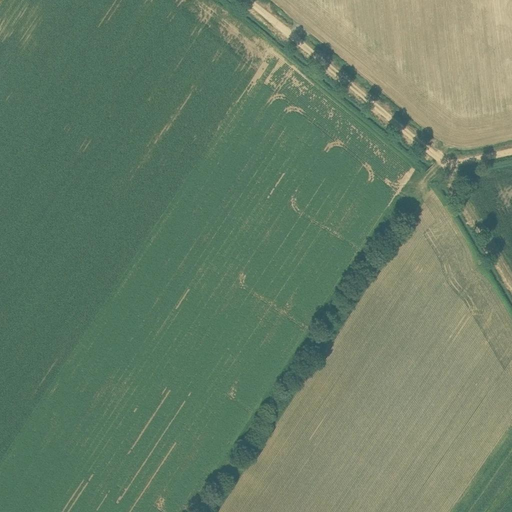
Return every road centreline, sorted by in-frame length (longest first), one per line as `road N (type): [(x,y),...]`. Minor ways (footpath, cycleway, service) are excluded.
road 1 (unclassified): [(234,0),(433,168),(511,153)]
road 2 (unknown): [(433,168),(511,295)]
